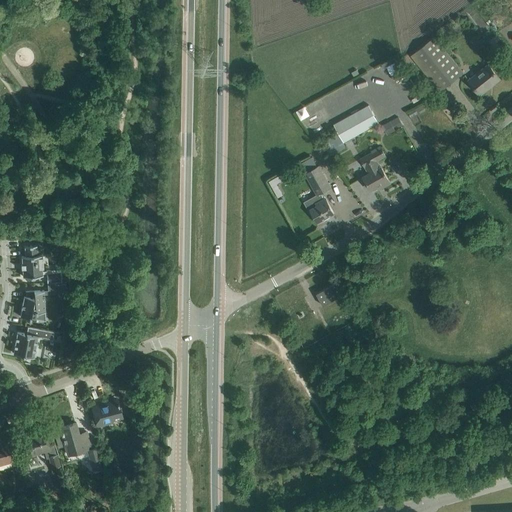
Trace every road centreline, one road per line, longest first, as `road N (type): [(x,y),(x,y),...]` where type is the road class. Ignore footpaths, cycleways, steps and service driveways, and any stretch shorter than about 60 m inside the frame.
road 1 (unclassified): [(218,311),(358,235),(511,114)]
road 2 (secondary): [(191,0),(185,326)]
road 3 (secondary): [(218,311),(223,0)]
road 4 (secondary): [(215,511),(218,311)]
road 5 (secondary): [(185,326),(183,511)]
road 6 (residential): [(30,395),(185,326)]
